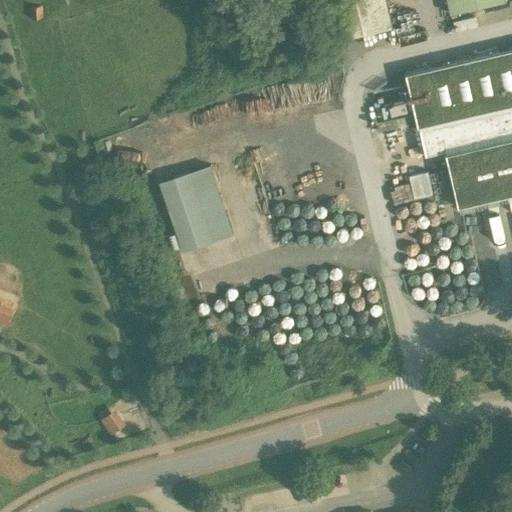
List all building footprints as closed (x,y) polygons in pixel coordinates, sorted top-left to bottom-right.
[(386,0),(328,0),(338,38),(392,25),(386,0)] [(448,0),(452,12),(502,0),(448,0)] [(511,45),(405,70),(418,123),(426,154),(445,149),(458,205),(509,193),(511,205),(511,45)] [(191,169),(160,179),(184,248),(214,238),(235,231),(216,180),(210,163),(191,169)] [(413,170),(416,193),(439,190),(435,167),(413,170)] [(107,414),(117,429),(133,419),(123,404),(107,414)]
